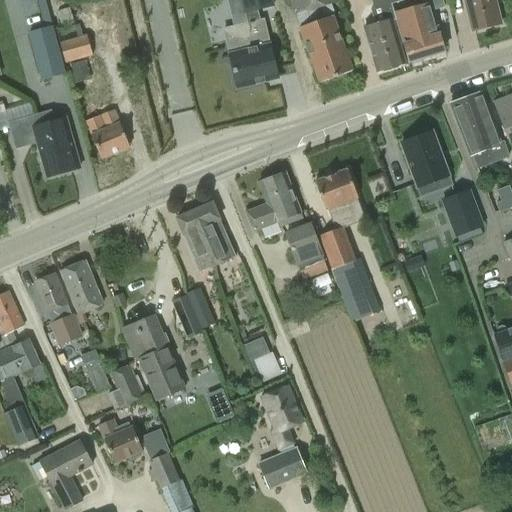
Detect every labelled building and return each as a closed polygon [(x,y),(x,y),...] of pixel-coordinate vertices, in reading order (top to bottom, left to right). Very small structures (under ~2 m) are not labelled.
[(244,12),(247,24),(259,22),(256,10),(273,6),(271,0),(241,0),(244,12)] [(336,0),(289,0),(293,12),(338,3),(336,0)] [(394,21),(397,20),(394,13),(392,4),(407,0),(371,0),(373,5),(380,7),(382,6),(387,21),(363,28),(376,72),(406,63),(394,21)] [(494,0),(464,0),(472,31),(501,24),(494,0)] [(394,13),(397,20),(409,62),(444,52),(430,3),(394,13)] [(333,17),(299,29),(319,83),(353,71),(333,17)] [(32,25),(34,33),(29,34),(41,81),(65,74),(53,28),(50,29),(48,21),(32,25)] [(247,24),(224,30),(229,51),(230,54),(229,55),(237,89),(278,79),(269,45),(268,42),(263,21),(259,22),(247,24)] [(66,64),(93,57),(86,34),(82,35),(78,23),(56,29),(66,64)] [(85,63),(70,67),(73,79),(88,75),(85,63)] [(497,146),(502,159),(509,157),(504,141),(499,143),(481,94),(466,100),(485,150),(497,146)] [(511,94),(493,102),(510,143),(511,142),(511,94)] [(477,169),(502,159),(497,146),(485,150),(466,100),(451,105),(470,156),(472,155),(477,169)] [(114,110),(85,122),(101,161),(130,148),(114,110)] [(49,113),(7,126),(15,152),(37,146),(46,177),(79,167),(65,119),(52,123),(49,113)] [(430,131),(417,136),(418,138),(402,144),(418,188),(436,181),(440,191),(452,186),(433,132),(430,133),(430,131)] [(314,182),(325,209),(357,197),(346,169),(314,182)] [(266,204),(259,207),(246,212),(253,231),(300,214),(285,173),(258,183),(266,204)] [(443,202),(456,237),(483,227),(470,192),(443,202)] [(511,196),(511,195),(494,201),(498,211),(511,205),(511,196)] [(213,203),(194,211),(202,230),(199,231),(213,267),(236,257),(213,203)] [(202,230),(194,211),(175,219),(198,273),(213,267),(199,231),(202,230)] [(284,232),(298,270),(303,281),(328,272),(323,257),(324,257),(310,221),(284,232)] [(320,236),(332,270),(342,300),(372,289),(360,258),(356,260),(343,226),(320,236)] [(419,255),(404,260),(407,270),(422,265),(419,255)] [(103,304),(85,261),(60,271),(78,314),(103,304)] [(54,272),(34,280),(60,345),(80,337),(54,272)] [(200,288),(189,293),(187,294),(202,329),(215,324),(200,288)] [(0,294),(0,313),(9,334),(13,332),(24,326),(8,291),(0,294)] [(117,307),(126,304),(122,295),(114,298),(117,307)] [(188,338),(201,332),(186,296),(173,302),(188,338)] [(0,337),(9,334),(0,313),(0,337)] [(165,334),(162,335),(153,315),(120,329),(134,361),(139,359),(156,400),(184,388),(166,344),(168,343),(165,334)] [(511,328),(507,331),(505,327),(502,326),(498,328),(496,331),(497,334),(494,335),(503,360),(511,356),(511,328)] [(0,337),(0,345),(1,348),(17,340),(13,332),(9,334),(0,337)] [(262,339),(247,346),(252,357),(267,351),(262,339)] [(39,365),(29,340),(0,352),(0,376),(14,410),(25,405),(13,376),(39,365)] [(80,355),(94,384),(107,378),(93,349),(80,355)] [(510,385),(511,384),(511,358),(502,363),(510,385)] [(107,395),(114,410),(123,406),(124,407),(144,399),(130,365),(110,374),(117,391),(107,395)] [(271,431),(278,449),(293,442),(286,427),(302,420),(288,387),(260,399),(273,430),(271,431)] [(228,403),(211,410),(217,423),(233,416),(228,403)] [(39,438),(25,405),(14,410),(5,414),(23,454),(41,446),(38,439),(39,438)] [(153,418),(158,415),(155,408),(149,410),(153,418)] [(114,465),(128,459),(130,461),(138,457),(139,454),(143,452),(132,425),(130,427),(128,423),(117,427),(113,418),(96,425),(114,465)] [(64,510),(81,501),(69,476),(92,464),(79,440),(31,466),(39,480),(46,476),(64,510)] [(295,448),(293,442),(278,449),(280,455),(259,464),(269,489),(306,473),(296,448),(295,448)] [(182,511),(193,507),(188,495),(181,480),(179,480),(168,453),(147,461),(151,470),(147,472),(152,482),(156,481),(159,489),(160,489),(168,511),(182,511)] [(494,482),(511,474),(511,458),(489,469),(494,482)]
